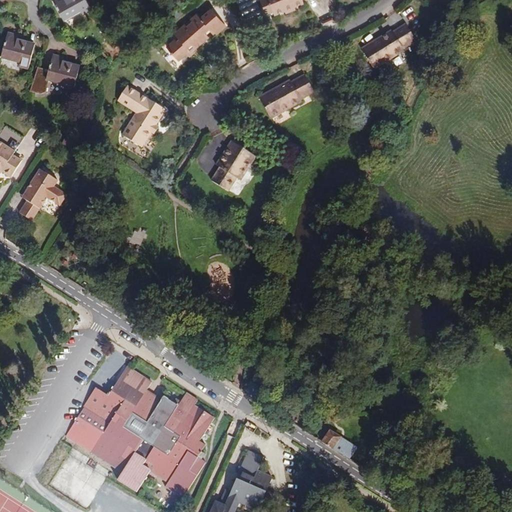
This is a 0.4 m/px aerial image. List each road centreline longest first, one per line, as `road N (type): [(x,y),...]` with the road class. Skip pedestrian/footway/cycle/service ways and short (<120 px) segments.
road 1 (tertiary): [(419,511),(0,246)]
road 2 (residential): [(206,112),(251,72),(390,0)]
